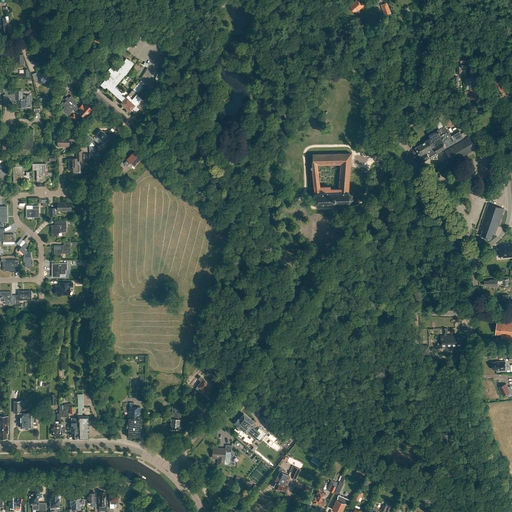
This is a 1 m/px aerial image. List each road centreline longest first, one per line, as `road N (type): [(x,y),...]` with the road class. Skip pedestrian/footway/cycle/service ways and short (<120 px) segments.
road 1 (tertiary): [(319,278),(230,216),(36,34)]
road 2 (tertiary): [(169,467),(319,278)]
road 3 (unclassified): [(507,511),(473,416),(470,311)]
road 4 (secondary): [(0,446),(122,445),(169,467)]
road 5 (unclassified): [(162,511),(146,493),(116,479),(0,481)]
road 6 (unclassified): [(476,263),(507,224),(506,113)]
road 7 (unclassified): [(470,311),(395,311),(319,278)]
road 8 (unclassified): [(464,0),(453,52),(413,122)]
